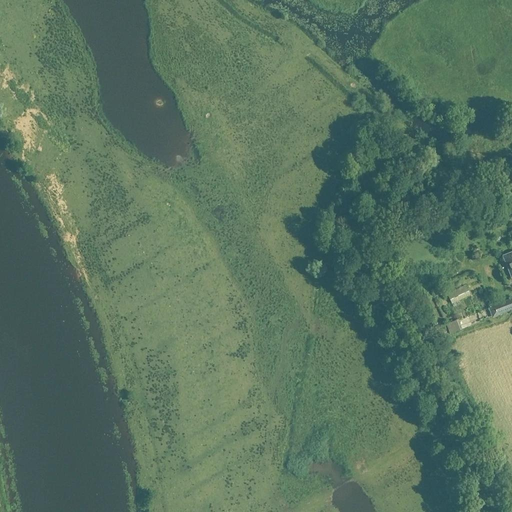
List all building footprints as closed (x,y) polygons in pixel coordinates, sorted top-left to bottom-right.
[(511,253),(503,257),(511,279),(511,253)] [(470,296),(466,286),(447,295),(452,305),(470,296)] [(438,288),(430,292),(434,299),(442,294),(438,288)] [(492,319),(511,310),(511,299),(488,309),(492,319)] [(439,303),(433,306),(437,312),(442,310),(439,303)] [(446,326),(448,335),(459,332),(457,323),(446,326)]
